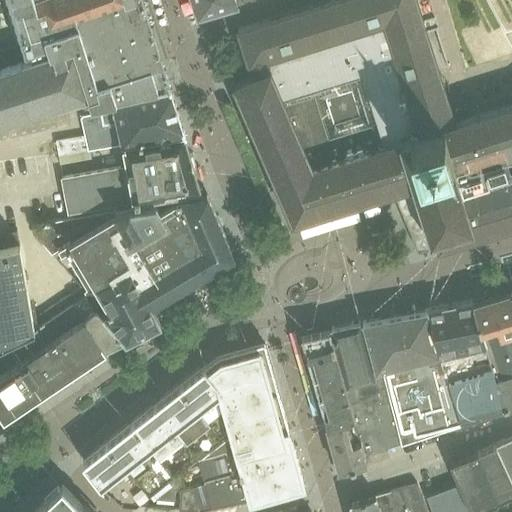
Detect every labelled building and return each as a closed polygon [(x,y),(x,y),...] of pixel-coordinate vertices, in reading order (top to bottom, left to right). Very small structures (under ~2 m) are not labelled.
[(8,0),(22,40),(27,58),(0,66),(0,117),(17,114),(91,92),(93,100),(169,85),(149,20),(147,21),(146,18),(147,18),(148,17),(149,16),(149,15),(149,14),(149,13),(148,12),(148,11),(147,10),(146,10),(145,10),(144,10),(143,7),(144,7),(142,0),(8,0)] [(192,0),(197,14),(243,0),(192,0)] [(425,29),(423,23),(424,22),(423,22),(423,21),(423,20),(416,0),(324,0),(237,28),(248,63),(253,62),(258,72),(235,83),(293,218),(392,187),(393,190),(396,189),(396,188),(400,184),(405,183),(407,183),(418,209),(417,209),(420,216),(423,223),(429,236),(432,236),(433,236),(435,237),(436,238),(437,241),(436,242),(437,244),(511,220),(511,102),(455,121),(439,69),(427,31),(426,30),(426,29),(425,29)] [(0,45),(0,66),(27,58),(22,40),(0,45)] [(184,132),(169,85),(93,100),(81,103),(83,115),(86,132),(56,138),(58,154),(125,143),(184,132)] [(200,187),(184,132),(125,143),(128,164),(62,175),(68,209),(200,187)] [(396,189),(393,190),(418,250),(437,244),(436,242),(437,241),(436,238),(435,237),(433,236),(432,236),(429,236),(423,223),(420,216),(417,209),(418,209),(407,183),(405,183),(400,184),(396,188),(396,189)] [(233,253),(221,227),(216,225),(201,192),(32,221),(34,230),(52,251),(80,285),(84,290),(85,292),(126,339),(161,320),(154,311),(149,304),(165,294),(166,294),(191,279),(191,280),(192,281),(193,281),(194,281),(195,280),(196,280),(196,279),(197,278),(197,277),(197,276),(196,275),(202,271),(204,266),(208,263),(211,267),(212,268),(213,268),(215,268),(216,267),(216,265),(216,263),(233,253)] [(0,244),(18,240),(16,227),(0,232),(0,244)] [(32,317),(26,282),(18,240),(0,244),(0,340),(0,343),(34,326),(32,317)] [(32,317),(34,326),(41,323),(53,314),(85,292),(84,290),(80,285),(32,317)] [(511,404),(511,290),(511,288),(473,299),(486,343),(484,344),(504,408),(511,404)] [(68,375),(80,367),(125,337),(126,339),(85,292),(53,314),(41,323),(34,326),(0,343),(0,410),(3,415),(4,414),(6,417),(68,375)] [(432,307),(427,308),(439,351),(461,422),(504,408),(484,344),(486,343),(473,299),(450,306),(449,304),(432,309),(432,307)] [(376,317),(360,320),(373,368),(378,388),(381,387),(384,399),(375,401),(387,447),(401,442),(461,422),(439,351),(427,308),(425,308),(424,309),(376,317)] [(373,368),(360,320),(359,320),(352,321),(352,322),(331,327),(353,415),(364,453),(387,447),(375,401),(384,399),(381,387),(378,388),(373,368)] [(307,354),(323,412),(326,421),(331,439),(337,460),(348,467),(362,463),(361,459),(366,458),(364,453),(353,415),(331,327),(302,334),(307,354)] [(159,399),(156,402),(82,459),(103,485),(123,504),(138,505),(149,496),(171,498),(171,494),(186,483),(178,473),(199,457),(206,482),(182,490),(179,509),(199,510),(250,499),(304,484),(289,429),(280,401),(280,399),(264,343),(240,350),(240,348),(238,348),(238,349),(219,354),(207,364),(206,362),(200,367),(199,366),(158,397),(159,399)] [(511,433),(477,450),(497,498),(511,491),(511,433)] [(498,500),(497,498),(477,450),(450,460),(459,482),(471,511),(480,507),(498,500)] [(350,500),(352,511),(427,511),(416,481),(376,493),(350,500)] [(425,495),(431,511),(480,511),(479,508),(470,511),(458,482),(425,495)] [(89,511),(62,483),(31,511),(89,511)]
